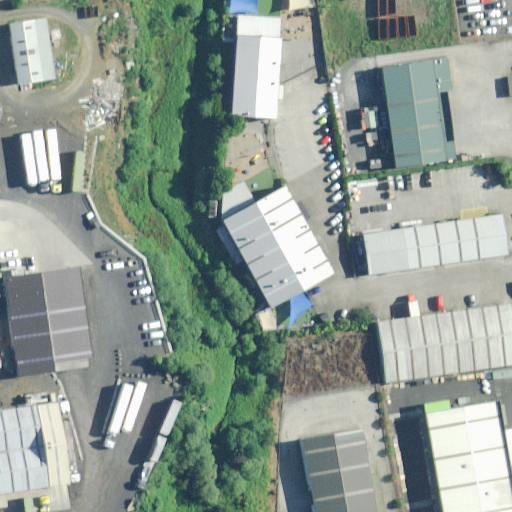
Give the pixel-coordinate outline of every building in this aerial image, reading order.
[(35,13),(0,18),(0,22),(9,81),(45,76),(35,13)] [(239,17),(233,116),(278,118),(283,20),(239,17)] [(448,90),(444,58),(426,61),(439,160),(450,158),(438,91),(448,90)] [(426,59),(375,67),(388,168),(439,161),(439,160),(426,61),(426,59)] [(381,143),(365,145),(366,156),(382,154),(381,143)] [(326,269),(272,180),(209,217),(262,306),(326,269)] [(490,211),(354,230),(359,269),(495,250),(490,211)] [(7,272),(17,371),(91,364),(81,264),(7,272)] [(511,298),(368,318),(376,379),(511,360),(511,298)] [(431,511),(505,511),(488,399),(415,410),(431,511)] [(27,400),(0,403),(0,488),(40,482),(27,400)] [(371,511),(359,430),(296,440),(307,511),(371,511)]
